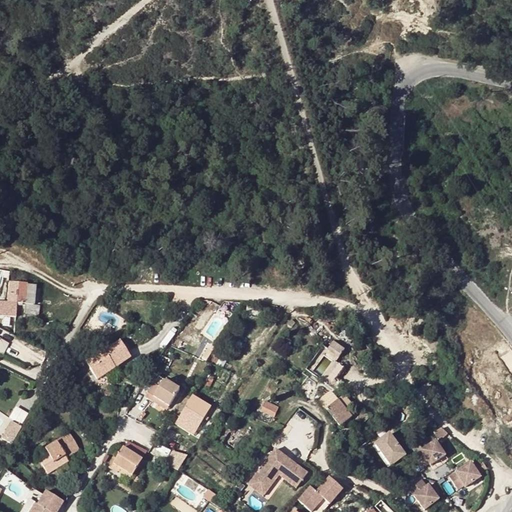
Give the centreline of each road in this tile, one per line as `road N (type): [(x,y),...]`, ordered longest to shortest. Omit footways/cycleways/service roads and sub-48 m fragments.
road 1 (residential): [(370,314),(268,294),(97,286),(41,374),(0,362)]
road 2 (tertiary): [(511,84),(412,72),(402,85),(395,144),(401,207),(511,335)]
road 3 (residential): [(511,487),(415,387),(370,314)]
